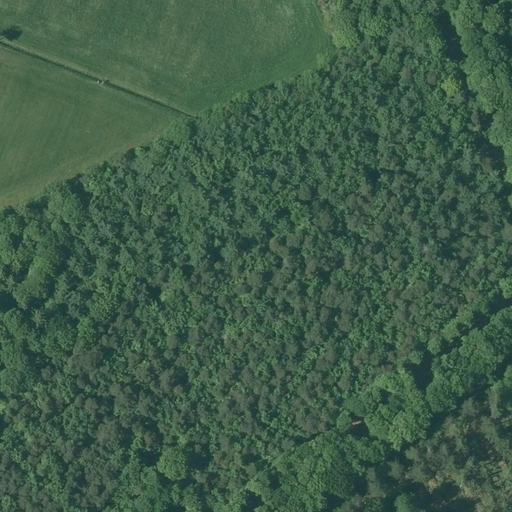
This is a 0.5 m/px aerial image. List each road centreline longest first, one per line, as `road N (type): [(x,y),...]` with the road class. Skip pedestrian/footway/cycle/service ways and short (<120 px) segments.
road 1 (unclassified): [(511,322),(277,511)]
road 2 (unclassified): [(511,139),(458,0)]
